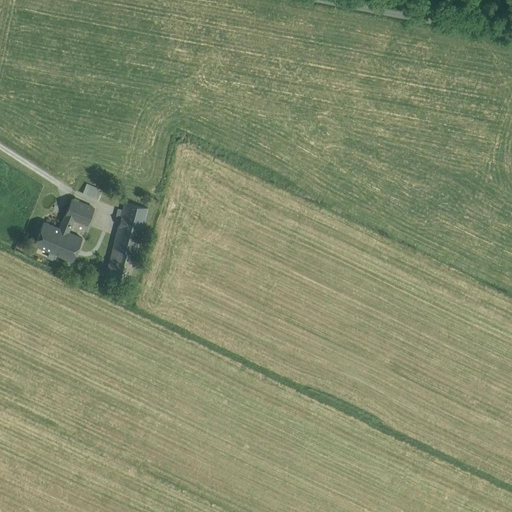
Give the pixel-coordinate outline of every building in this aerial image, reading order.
[(101,190),(86,184),(82,193),(97,200),(101,190)] [(94,208),(72,198),(59,228),(64,230),(68,231),(73,219),(87,224),(94,208)] [(124,202),(105,277),(128,283),(148,208),(124,202)] [(59,228),(43,221),(34,244),(49,251),(47,256),(52,259),(55,253),(64,230),(59,228)] [(64,230),(55,253),(72,260),(81,237),(68,231),(64,230)]
